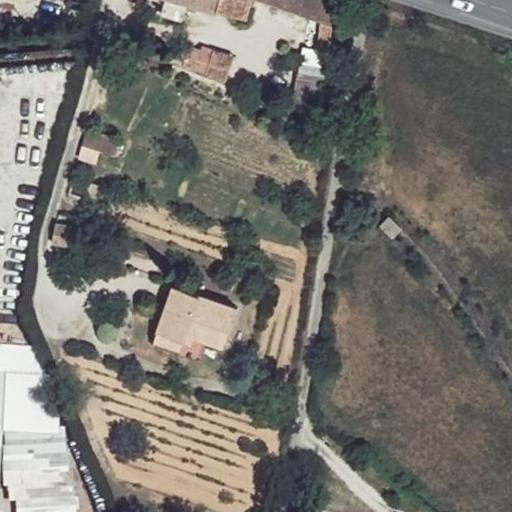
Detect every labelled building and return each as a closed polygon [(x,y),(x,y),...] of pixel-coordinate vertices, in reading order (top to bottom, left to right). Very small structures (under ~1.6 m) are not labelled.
[(193,1),(188,0),(171,0),(167,16),(187,23),(193,1)] [(257,0),(188,0),(193,1),(252,18),(256,4),(257,0)] [(339,1),(337,0),(257,0),(256,4),(331,27),(339,1)] [(331,27),(256,4),(252,18),(326,41),(331,27)] [(166,37),(162,54),(188,63),(191,46),(166,37)] [(193,42),(189,71),(230,77),(234,48),(193,42)] [(114,190),(94,182),(87,204),(108,209),(114,190)] [(403,228),(391,216),(385,224),(397,234),(403,228)] [(78,227),(60,225),(59,241),(77,245),(78,227)] [(152,341),(185,353),(193,303),(169,296),(152,341)] [(233,318),(193,303),(185,353),(218,363),(233,318)] [(185,353),(152,341),(148,352),(177,362),(185,353)] [(75,511),(75,486),(23,486),(22,511),(75,511)]
